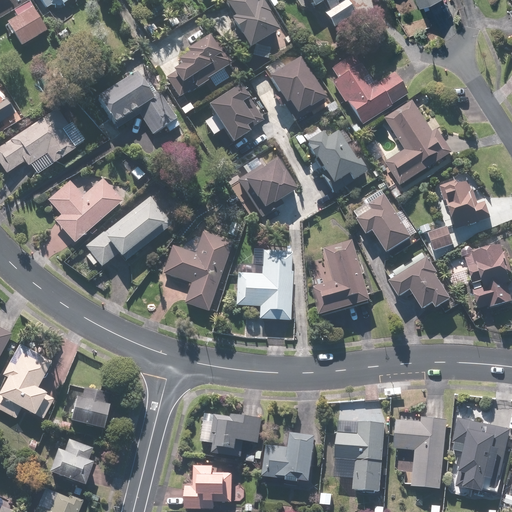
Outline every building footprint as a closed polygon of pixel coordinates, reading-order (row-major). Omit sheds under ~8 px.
[(0,0),(0,21),(30,3),(27,0),(0,0)] [(38,0),(40,1),(41,1),(47,10),(53,6),(47,0),(58,0),(63,6),(71,0),(38,0)] [(250,52),(279,34),(269,17),(270,16),(263,3),(257,6),(253,0),(233,0),(226,4),(235,20),(231,22),(235,28),(232,40),(245,44),(250,52)] [(338,5),(334,0),(306,0),(313,10),(324,3),(330,11),(324,14),(334,29),(356,15),(346,0),(338,5)] [(33,8),(7,24),(22,48),(47,33),(33,8)] [(166,79),(179,100),(189,94),(190,96),(209,84),(208,82),(232,67),(219,46),(216,48),(210,39),(187,53),(189,56),(178,63),(181,68),(174,73),(174,74),(166,79)] [(346,102),(362,126),(392,107),(391,106),(408,95),(393,73),(376,84),(375,82),(373,83),(360,64),(359,65),(353,56),(331,70),(337,79),(331,83),(344,103),(346,102)] [(299,59),(268,78),(278,94),(273,96),(280,108),(284,106),(294,123),(327,102),(299,59)] [(152,97),(137,74),(97,100),(115,128),(137,113),(152,136),(177,120),(159,93),(152,97)] [(240,86),(208,106),(232,144),(249,133),(247,130),(263,121),(240,86)] [(0,124),(15,116),(7,101),(0,104),(0,124)] [(400,187),(453,153),(438,130),(433,134),(412,101),(384,119),(406,151),(386,164),(400,187)] [(54,164),(76,151),(64,132),(70,129),(58,110),(10,139),(11,141),(0,148),(0,168),(4,176),(25,163),(28,168),(48,156),(54,164)] [(355,162),(336,133),(325,140),(321,134),(305,144),(308,148),(306,148),(313,159),(315,158),(332,185),(347,175),(352,182),(366,173),(359,160),(355,162)] [(281,201),(296,191),(285,174),(287,173),(277,158),(264,166),(266,167),(264,169),(261,165),(236,181),(261,219),(283,205),(281,201)] [(138,166),(131,172),(141,184),(148,178),(138,166)] [(55,221),(75,244),(123,202),(103,179),(83,196),(70,181),(47,201),(60,216),(55,221)] [(446,201),(456,230),(491,219),(486,202),(478,205),(473,190),(472,190),(469,182),(458,185),(456,181),(440,186),(445,202),(446,201)] [(373,232),(388,255),(413,239),(385,195),(369,205),(372,210),(357,220),(367,236),(373,232)] [(149,197),(85,247),(101,268),(118,255),(120,258),(122,257),(125,261),(171,225),(149,197)] [(448,227),(428,233),(434,252),(454,246),(448,227)] [(185,304),(207,312),(232,244),(203,233),(195,254),(172,245),(161,273),(192,284),(185,304)] [(313,289),(321,317),(371,302),(353,242),(325,250),(335,282),(313,289)] [(465,255),(479,310),(489,307),(489,309),(511,303),(511,299),(508,284),(511,283),(510,276),(511,275),(511,273),(506,252),(503,253),(501,246),(465,255)] [(290,322),(293,272),(290,272),(291,253),(263,251),(261,275),(237,273),(235,306),(260,308),(259,320),(290,322)] [(428,257),(390,282),(400,298),(411,291),(424,311),(433,305),(437,310),(452,300),(436,275),(438,274),(428,257)] [(0,356),(12,335),(0,328),(0,356)] [(7,379),(0,390),(0,411),(16,420),(21,411),(34,418),(47,394),(38,389),(52,362),(19,344),(2,376),(7,379)] [(76,397),(70,422),(103,430),(109,405),(107,404),(110,394),(84,388),(81,398),(76,397)] [(230,417),(214,415),(212,433),(215,434),(212,454),(242,458),(244,442),(259,444),(263,419),(231,414),(230,417)] [(441,490),(447,420),(422,418),(421,423),(396,420),(394,449),(415,451),(412,488),(441,490)] [(511,430),(458,419),(453,442),(466,445),(456,488),(484,494),(487,479),(493,481),(499,454),(505,455),(511,430)] [(386,424),(359,422),(358,434),(338,433),(336,460),(356,461),(354,491),(381,493),(386,424)] [(311,483),(316,437),(290,434),(289,449),(267,446),(263,477),(311,483)] [(92,448),(68,439),(64,452),(57,449),(49,473),(85,486),(93,462),(88,460),(92,448)] [(215,476),(213,476),(213,466),(194,466),(193,486),(185,486),(185,510),(215,510),(215,503),(232,503),(233,474),(215,473),(215,476)] [(77,511),(83,500),(69,495),(68,498),(45,488),(37,507),(34,511),(77,511)]
